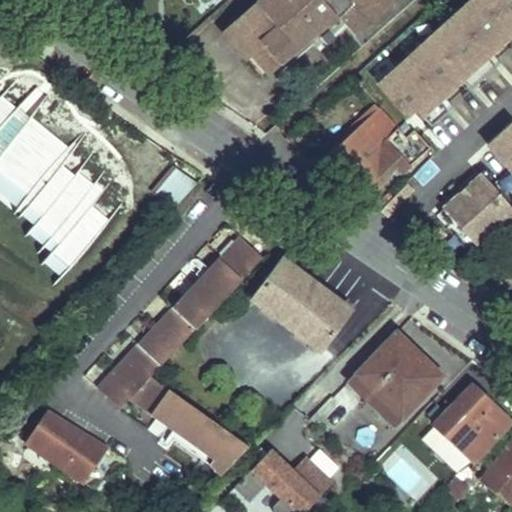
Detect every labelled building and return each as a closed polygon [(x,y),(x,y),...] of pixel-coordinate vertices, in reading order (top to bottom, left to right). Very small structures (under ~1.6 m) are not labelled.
[(254,0),(224,28),(264,72),(311,30),(314,33),(332,16),(351,37),(387,4),(384,0),(254,0)] [(511,44),(511,0),(464,0),(368,82),(384,102),(329,152),(376,196),(430,150),(415,132),(511,44)] [(264,72),(224,28),(218,32),(259,77),(264,72)] [(0,203),(30,227),(20,238),(47,256),(36,267),(60,283),(123,207),(80,174),(72,179),(64,170),(73,148),(31,119),(48,96),(36,87),(14,108),(2,98),(0,97),(0,203)] [(511,210),(511,88),(451,141),(474,173),(427,210),(469,248),(511,210)] [(172,168),(152,195),(173,210),(193,183),(172,168)] [(281,230),(268,221),(263,230),(276,238),(281,230)] [(236,233),(226,244),(230,248),(241,237),(236,233)] [(259,254),(241,237),(230,248),(226,244),(206,266),(200,272),(205,276),(195,286),(190,283),(158,317),(164,321),(154,331),(149,327),(125,353),(130,357),(110,378),(105,374),(88,392),(112,413),(122,403),(153,424),(157,416),(179,430),(174,439),(212,463),(207,470),(219,478),(246,450),(143,380),(259,254)] [(353,312),(282,259),(246,303),(319,359),(353,312)] [(200,272),(206,266),(200,262),(192,271),(196,276),(190,283),(195,286),(205,276),(200,272)] [(158,317),(149,327),(154,331),(164,321),(158,317)] [(440,376),(394,333),(346,384),(391,428),(440,376)] [(130,357),(125,353),(105,374),(110,378),(130,357)] [(511,423),(470,385),(431,426),(472,463),(511,423)] [(19,449),(58,471),(62,464),(85,477),(100,452),(39,415),(19,449)] [(157,416),(153,424),(163,431),(159,437),(207,470),(212,463),(174,439),(179,430),(157,416)] [(511,504),(511,439),(479,479),(511,504)] [(269,450),(230,491),(251,511),(267,511),(276,503),(285,511),(302,511),(341,472),(316,448),(293,472),(269,450)] [(62,464),(58,471),(81,485),(85,477),(62,464)] [(454,476),(441,489),(455,502),(467,489),(454,476)]
